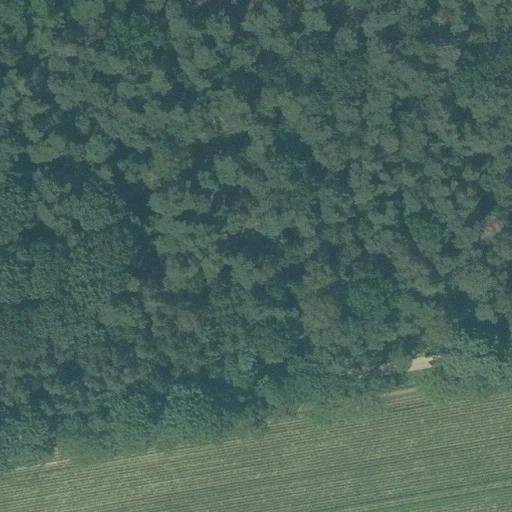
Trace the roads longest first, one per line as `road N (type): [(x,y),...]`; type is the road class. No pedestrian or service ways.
road 1 (track): [(0,435),(271,390)]
road 2 (track): [(271,390),(511,349)]
